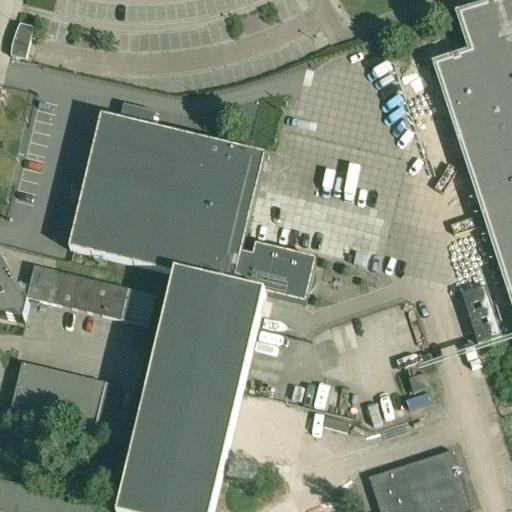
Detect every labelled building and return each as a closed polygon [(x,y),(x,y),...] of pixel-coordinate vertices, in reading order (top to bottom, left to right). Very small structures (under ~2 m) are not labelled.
[(511,0),(506,0),(457,16),(469,53),(434,64),(511,305),(511,0)] [(12,58),(26,62),(31,42),(35,29),(21,26),(12,58)] [(103,118),(70,252),(99,259),(176,277),(136,445),(119,511),(214,511),(242,396),(266,297),(307,307),(317,263),(257,248),(254,259),(244,256),(247,240),(259,193),(267,157),(247,153),(103,118)] [(26,300),(149,330),(156,299),(55,274),(35,269),(34,271),(35,272),(33,282),(32,281),(31,289),(16,285),(0,259),(0,318),(25,325),(30,307),(26,300)] [(122,389),(106,386),(23,366),(12,414),(95,433),(122,439),(128,415),(116,413),(122,389)] [(380,511),(471,511),(453,453),(370,480),(380,511)] [(45,495),(7,486),(0,484),(0,511),(94,511),(96,507),(45,495)]
